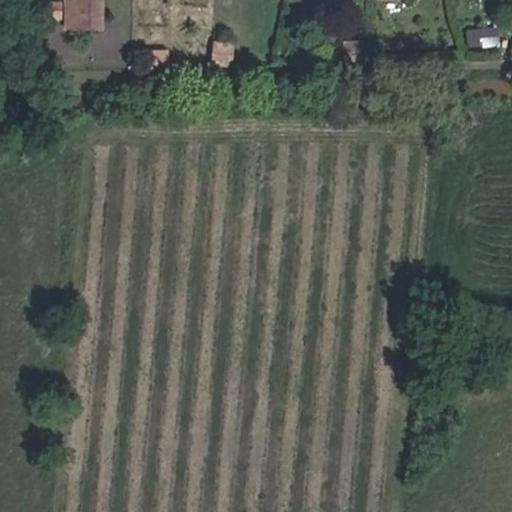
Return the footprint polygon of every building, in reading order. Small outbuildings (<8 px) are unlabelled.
[(81,30),(81,0),(65,0),(65,30),(81,30)] [(103,31),(103,0),(81,0),(81,30),(103,31)] [(61,4),(43,4),(42,20),(61,21),(61,4)] [(467,18),(467,31),(477,31),(499,31),(498,18),(467,18)] [(212,28),(210,50),(229,50),(229,28),(212,28)] [(342,30),(342,46),(363,46),(364,29),(342,30)] [(477,31),(467,32),(468,45),(499,44),(499,31),(477,31)] [(165,32),(147,33),(148,52),(166,52),(165,32)]
